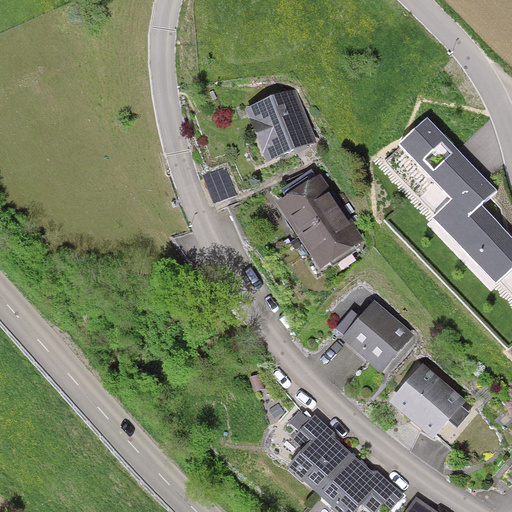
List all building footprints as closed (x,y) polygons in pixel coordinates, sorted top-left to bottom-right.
[(297,88),(245,109),(268,165),(319,145),(297,88)] [(495,190),(428,119),(402,144),(454,199),(436,216),(497,280),(511,265),(511,241),(478,206),(495,190)] [(276,202),(302,241),(346,210),(321,175),(276,202)] [(346,210),(302,241),(323,273),(366,242),(346,210)] [(374,300),(340,338),(382,375),(415,337),(374,300)] [(423,363),(389,400),(432,438),(449,419),(457,426),(468,413),(462,408),(467,402),(423,363)] [(289,466),(322,495),(355,453),(337,437),(313,416),(300,431),(311,440),(289,466)] [(400,495),(355,453),(322,495),(340,511),(363,511),(374,500),(388,510),(400,495)] [(435,511),(415,498),(405,511),(435,511)]
